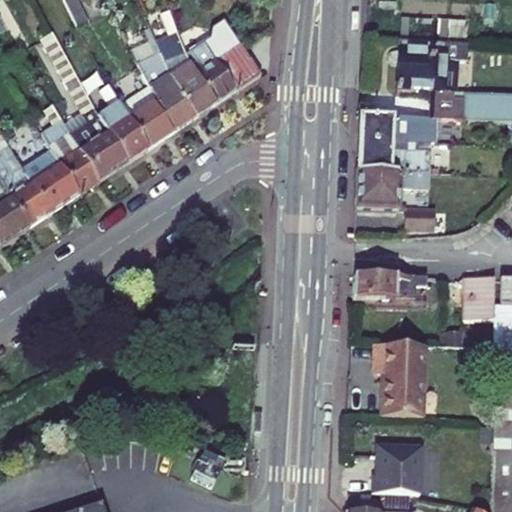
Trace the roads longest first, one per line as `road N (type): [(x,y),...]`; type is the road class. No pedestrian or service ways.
road 1 (secondary): [(294,157),(275,511)]
road 2 (secondary): [(304,511),(323,158)]
road 3 (residential): [(0,320),(232,167),(294,157)]
road 4 (secondary): [(323,158),(329,0)]
road 5 (secondary): [(307,0),(294,157)]
